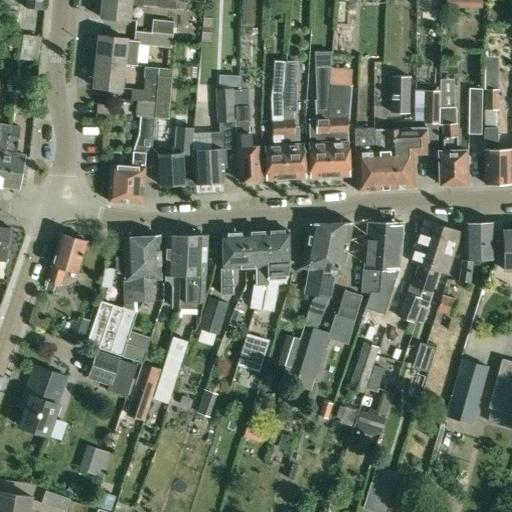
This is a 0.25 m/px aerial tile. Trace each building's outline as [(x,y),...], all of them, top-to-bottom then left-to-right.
[(26,0),(26,6),(44,8),(45,0),(26,0)] [(176,0),(102,0),(101,18),(128,20),(130,5),(176,9),(176,0)] [(432,0),(452,0),(451,10),(491,11),(491,0),(432,0)] [(33,49),(49,49),(49,33),(33,32),(33,49)] [(173,36),(156,34),(155,45),(172,46),(173,36)] [(135,64),(138,41),(126,40),(127,38),(99,35),(96,61),(124,64),(124,63),(135,64)] [(485,150),(485,183),(511,183),(511,150),(498,150),(498,146),(498,127),(494,127),(493,109),(499,109),(499,90),(499,78),(497,79),(497,67),(497,58),(486,57),(485,61),(486,67),(484,67),(484,89),(485,89),(485,109),(483,109),(484,127),(484,150),(485,150)] [(121,90),(124,64),(96,61),(94,87),(121,90)] [(310,143),(309,143),(311,177),(319,176),(322,179),(330,178),(326,100),(328,100),(329,83),(330,77),(330,67),(315,68),(316,100),(316,105),(317,118),(316,118),(316,120),(309,120),(310,143)] [(273,145),(265,146),(267,179),(275,179),(278,181),(286,181),(281,99),(281,95),(284,72),(273,71),(270,95),(270,99),(271,120),(272,136),(273,145)] [(173,77),(158,75),(158,77),(155,119),(170,119),(173,77)] [(409,113),(410,76),(392,75),(390,112),(409,113)] [(133,88),(132,99),(136,99),(156,101),(158,77),(145,76),(144,89),(133,88)] [(283,99),(281,99),(286,181),(294,180),(296,178),(305,177),(303,144),(300,144),(299,128),(294,128),(294,118),(294,112),(295,112),(295,88),(295,82),(284,82),(283,87),(283,99)] [(328,100),(326,100),(330,178),(338,178),(340,175),(349,175),(347,142),(347,118),(349,118),(352,85),(351,85),(329,83),(328,100)] [(233,87),(216,88),(217,122),(235,121),(233,87)] [(481,134),(482,89),(469,88),(468,133),(481,134)] [(237,105),(234,106),(236,121),(239,181),(248,180),(250,183),(257,182),(259,179),(262,179),(260,146),(250,146),(250,132),(251,132),(249,105),(248,105),(247,89),(236,89),(237,105)] [(425,90),(424,123),(439,123),(439,102),(439,91),(425,90)] [(156,101),(136,99),(135,117),(140,117),(139,134),(134,150),(133,166),(110,165),(109,201),(143,203),(146,152),(153,146),(156,103),(156,101)] [(439,102),(439,123),(439,125),(444,125),(445,151),(439,151),(439,185),(467,184),(465,164),(469,163),(469,157),(466,155),(466,151),(457,151),(455,106),(450,107),(451,101),(450,102),(439,102)] [(0,165),(3,151),(6,152),(11,126),(11,125),(3,124),(0,141),(0,165)] [(11,125),(11,126),(6,152),(3,151),(0,165),(0,185),(19,189),(25,155),(16,154),(21,127),(11,125)] [(191,155),(194,128),(176,126),(174,154),(159,154),(161,185),(183,184),(181,154),(191,155)] [(357,190),(377,189),(374,130),(375,130),(374,127),(356,127),(355,150),(355,151),(357,190)] [(402,129),(393,129),(396,188),(416,188),(414,154),(427,154),(426,130),(412,131),(412,127),(402,128),(402,129)] [(393,129),(383,130),(375,130),(374,130),(377,189),(396,188),(393,129)] [(223,167),(226,167),(224,132),(211,133),(211,150),(194,151),(196,183),(224,182),(223,167)] [(414,322),(417,314),(415,314),(441,225),(424,220),(411,262),(419,265),(412,285),(410,284),(407,294),(399,316),(414,322)] [(380,269),(381,269),(385,222),(367,222),(367,227),(364,269),(362,269),(360,292),(370,293),(370,291),(379,292),(380,269)] [(398,284),(402,223),(385,222),(381,269),(388,270),(388,284),(398,284)] [(331,224),(318,295),(330,297),(334,273),(343,275),(352,223),(331,224)] [(473,259),(494,259),(493,223),(465,223),(465,259),(462,259),(459,280),(470,281),(473,259)] [(304,293),(318,295),(331,224),(310,224),(302,268),(308,269),(304,293)] [(422,317),(426,306),(427,307),(432,292),(439,271),(447,274),(460,231),(441,225),(415,314),(417,314),(422,317)] [(0,277),(3,278),(5,260),(6,260),(11,228),(0,226),(0,277)] [(504,270),(511,269),(511,229),(503,230),(504,270)] [(288,230),(266,231),(267,282),(286,281),(289,263),(288,230)] [(247,233),(247,267),(256,267),(257,287),(254,287),(251,307),(263,309),(267,286),(267,282),(266,231),(247,233)] [(233,268),(247,267),(247,233),(222,234),(223,268),(221,268),(222,294),(233,294),(233,268)] [(78,272),(86,241),(61,234),(48,280),(46,288),(54,291),(56,283),(61,284),(65,268),(78,272)] [(123,280),(124,302),(144,301),(141,236),(123,237),(125,280),(123,280)] [(160,236),(141,236),(144,301),(153,301),(152,279),(161,279),(160,236)] [(167,236),(165,280),(168,280),(173,286),(172,307),(181,308),(181,306),(185,236),(167,236)] [(206,236),(185,236),(181,306),(199,307),(205,291),(206,236)] [(355,320),(362,295),(344,290),(337,315),(355,320)] [(442,294),(437,311),(452,316),(458,300),(442,294)] [(219,335),(228,303),(208,297),(199,328),(219,335)] [(122,356),(130,330),(137,312),(101,301),(99,306),(95,304),(93,309),(88,323),(93,324),(86,344),(122,356)] [(316,380),(330,332),(313,327),(298,374),(316,380)] [(142,362),(150,337),(130,330),(122,356),(142,363),(142,362)] [(247,332),(237,364),(259,371),(269,339),(247,332)] [(177,382),(180,371),(181,369),(181,370),(189,344),(175,340),(168,365),(164,375),(171,378),(166,395),(173,397),(178,383),(177,382)] [(356,363),(348,386),(364,392),(365,389),(372,366),(378,348),(363,343),(356,363)] [(97,352),(89,377),(109,384),(118,359),(97,352)] [(511,428),(511,361),(502,358),(488,408),(491,408),(487,421),(511,428)] [(118,359),(109,384),(107,390),(127,396),(137,365),(118,359)] [(475,363),(461,359),(445,415),(459,419),(475,363),(476,363),(475,363)] [(161,368),(142,362),(142,363),(125,413),(142,419),(161,368)] [(489,366),(475,363),(459,419),(473,423),(489,366)] [(384,368),(373,364),(367,383),(378,387),(384,368)] [(58,403),(67,377),(35,365),(23,398),(28,400),(19,426),(48,436),(59,403),(58,403)] [(209,416),(217,393),(205,388),(197,412),(209,416)] [(186,408),(189,400),(179,396),(176,404),(186,408)] [(339,403),(334,419),(352,425),(358,409),(346,406),(341,404),(339,403)] [(386,418),(389,407),(382,405),(378,416),(386,418)] [(361,411),(356,426),(360,429),(363,435),(369,437),(380,437),(386,418),(378,416),(373,414),(374,412),(368,411),(367,413),(361,411)] [(271,441),(273,430),(256,426),(253,437),(271,441)] [(292,451),(296,437),(282,433),(278,448),(292,451)] [(378,511),(383,511),(390,493),(369,487),(362,507),(378,511)] [(0,511),(29,511),(32,497),(0,491),(0,511)] [(70,499),(46,491),(42,503),(66,511),(70,499)]
